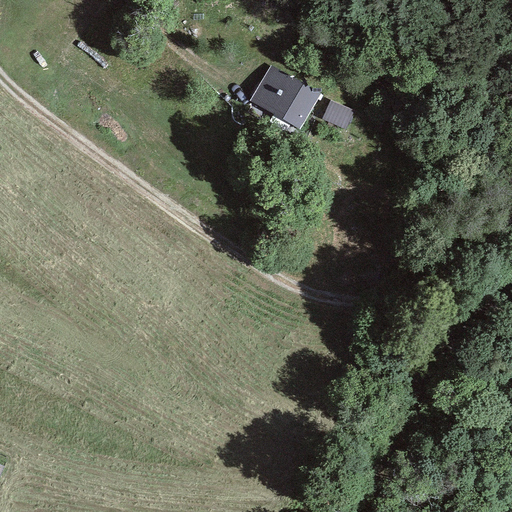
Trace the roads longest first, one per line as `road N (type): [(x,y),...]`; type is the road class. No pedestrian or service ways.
road 1 (track): [(511,215),(468,256),(399,291),(317,293),(236,251),(44,116),(0,74)]
road 2 (unclassified): [(350,511),(422,377),(511,279)]
